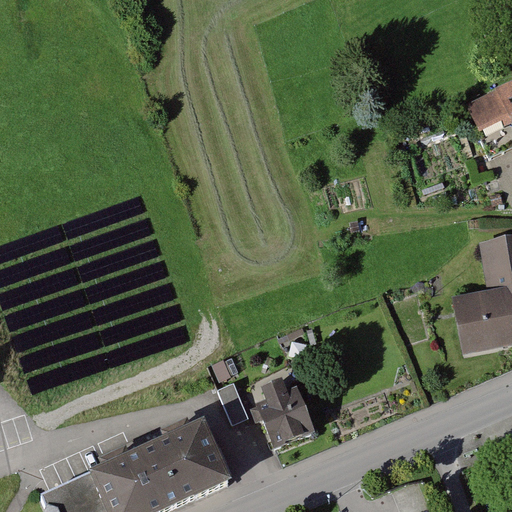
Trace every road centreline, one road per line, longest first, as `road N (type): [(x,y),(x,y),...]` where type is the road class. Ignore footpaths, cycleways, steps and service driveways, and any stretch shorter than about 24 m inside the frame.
road 1 (unknown): [(260,508),(224,427),(197,412),(121,424),(0,460)]
road 2 (tertiary): [(252,511),(511,403)]
